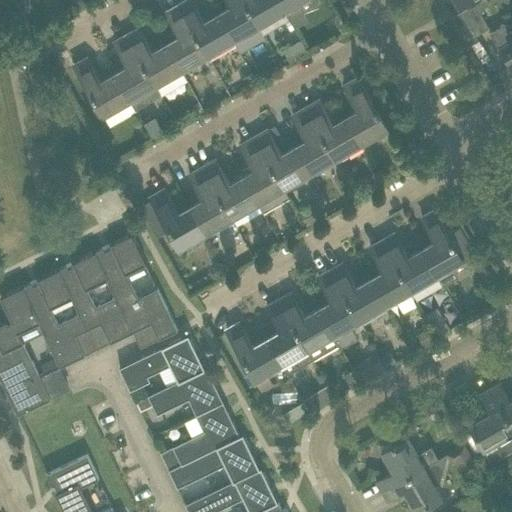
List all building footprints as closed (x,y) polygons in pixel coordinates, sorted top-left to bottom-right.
[(184,0),(178,4),(207,54),(233,39),(218,13),(204,21),(191,0),(184,0)] [(218,13),(233,39),(259,24),(244,0),(229,0),(232,5),(218,13)] [(263,33),(289,17),(279,0),(244,0),(259,24),(263,33)] [(279,0),(289,17),(294,26),(307,20),(304,11),(319,5),(317,0),(279,0)] [(452,16),(466,40),(489,27),(475,2),(452,16)] [(166,43),(182,69),(207,54),(178,4),(166,10),(180,35),(166,43)] [(511,23),(506,23),(490,32),(510,66),(511,65),(511,23)] [(166,43),(152,51),(139,27),(127,33),(156,84),(182,69),(166,43)] [(129,64),(115,72),(130,98),(135,108),(151,99),(145,90),(156,84),(127,33),(115,40),(129,64)] [(130,98),(115,72),(101,80),(87,56),(75,63),(103,114),(130,98)] [(346,115),(361,142),(388,127),(358,76),(344,84),(358,108),(346,115)] [(306,106),(335,157),(361,142),(346,115),(333,123),(319,98),(306,106)] [(309,172),(335,157),(306,106),(293,114),(307,138),(294,145),(309,172)] [(155,115),(143,122),(153,138),(153,139),(165,132),(155,115)] [(254,136),(284,187),(309,172),(294,145),(281,152),(268,128),(254,136)] [(284,187),(254,136),(241,143),(255,168),(243,175),(258,201),(263,211),(289,196),(284,187)] [(203,165),(232,216),(258,201),(243,175),(230,182),(216,158),(203,165)] [(191,204),(206,231),(232,216),(203,165),(189,173),(203,197),(191,204)] [(191,204),(177,212),(163,188),(151,195),(180,246),(206,231),(191,204)] [(307,223),(322,214),(315,202),(300,211),(307,223)] [(422,248),(437,274),(443,284),(456,278),(457,270),(454,264),(463,259),(462,257),(474,250),(460,226),(448,233),(434,209),(422,216),(436,240),(422,248)] [(422,248),(408,256),(394,232),(382,239),(411,289),(437,274),(422,248)] [(112,246),(104,250),(103,247),(94,251),(108,279),(107,279),(115,295),(116,295),(133,331),(151,322),(159,338),(178,329),(158,287),(139,296),(127,272),(146,263),(131,233),(110,243),(112,246)] [(370,278),(385,304),(411,289),(382,239),(370,246),(384,270),(370,278)] [(68,267),(67,264),(58,268),(72,297),(79,312),(87,328),(101,322),(111,342),(133,331),(116,295),(115,295),(115,296),(96,305),(88,288),(107,279),(108,279),(94,251),(73,261),(74,264),(68,267)] [(331,268),(359,319),(385,304),(370,278),(356,286),(342,262),(331,268)] [(22,286),(39,322),(55,356),(60,366),(85,354),(75,334),(87,328),(79,312),(59,322),(51,307),(72,297),(58,268),(38,278),(39,281),(33,284),(31,281),(22,286)] [(319,307),(339,343),(344,345),(357,337),(350,324),(359,319),(331,268),(319,275),(332,299),(319,307)] [(0,376),(18,414),(51,398),(19,332),(39,322),(22,286),(0,296),(12,320),(8,322),(7,320),(0,323),(0,376)] [(279,298),(313,358),(339,343),(319,307),(304,315),(291,291),(279,298)] [(282,363),(292,358),(300,365),(313,358),(279,298),(267,305),(281,329),(267,337),(282,363)] [(267,337),(253,345),(239,321),(227,328),(262,390),(273,384),(267,372),(282,363),(267,337)] [(177,381),(203,368),(187,334),(120,367),(131,389),(148,380),(146,376),(169,365),(176,381),(177,381)] [(386,367),(378,355),(376,351),(351,365),(361,382),(386,367)] [(55,356),(42,362),(47,372),(60,366),(55,356)] [(177,381),(148,395),(153,404),(157,413),(187,398),(195,414),(222,401),(205,367),(203,368),(177,381)] [(511,424),(511,398),(510,399),(500,382),(490,387),(511,424)] [(511,424),(490,387),(480,393),(490,410),(471,422),(471,421),(470,422),(492,460),(511,448),(511,424)] [(148,394),(137,400),(141,409),(153,404),(148,395),(148,394)] [(203,431),(172,446),(180,463),(238,435),(222,401),(195,414),(203,431)] [(180,463),(171,468),(179,486),(225,464),(232,480),(259,467),(242,433),(238,435),(180,463)] [(438,458),(431,445),(417,453),(408,436),(408,435),(381,450),(382,451),(394,470),(376,481),(382,490),(438,458)] [(464,443),(447,453),(452,461),(456,458),(468,451),(464,443)] [(172,446),(162,451),(171,468),(180,463),(172,446)] [(99,477),(87,453),(46,473),(52,485),(55,483),(59,491),(55,492),(64,511),(93,511),(81,486),(99,477)] [(438,458),(382,490),(388,500),(405,490),(416,510),(416,511),(434,501),(442,496),(443,496),(442,495),(435,483),(434,482),(435,481),(434,481),(435,479),(435,477),(439,478),(440,474),(441,474),(444,462),(439,460),(438,458)] [(232,480),(187,502),(191,511),(213,511),(242,497),(249,511),(255,511),(277,501),(260,466),(259,467),(232,480)] [(283,511),(281,507),(278,501),(277,501),(255,511),(283,511)]
